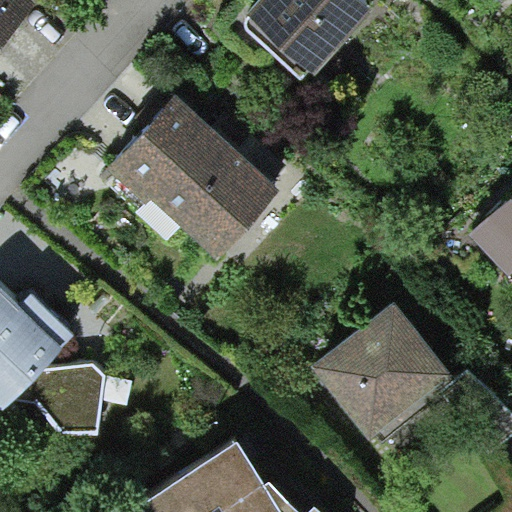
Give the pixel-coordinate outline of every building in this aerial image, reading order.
[(0,0),(0,27),(24,0),(0,0)] [(311,74),(364,10),(352,0),(262,0),(246,20),(311,74)] [(215,237),(279,171),(179,75),(106,150),(124,167),(114,178),(172,233),(191,214),(215,237)] [(511,265),(511,190),(475,232),(511,265)] [(34,353),(67,317),(7,258),(0,265),(0,386),(4,383),(42,390),(65,418),(98,415),(105,363),(92,351),(41,358),(34,353)] [(458,354),(401,278),(309,346),(366,421),(458,354)] [(156,511),(288,511),(299,505),(266,455),(238,413),(135,481),(156,511)] [(340,511),(341,507),(315,480),(307,490),(270,450),(266,455),(299,505),(288,511),(340,511)]
